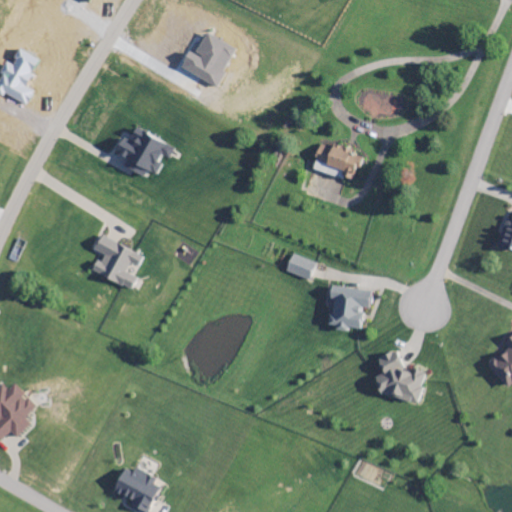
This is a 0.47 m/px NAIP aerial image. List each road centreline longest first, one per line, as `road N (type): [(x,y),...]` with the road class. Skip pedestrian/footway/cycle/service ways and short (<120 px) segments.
road 1 (residential): [(131,0),(0,227)]
road 2 (residential): [(420,313),(511,74)]
